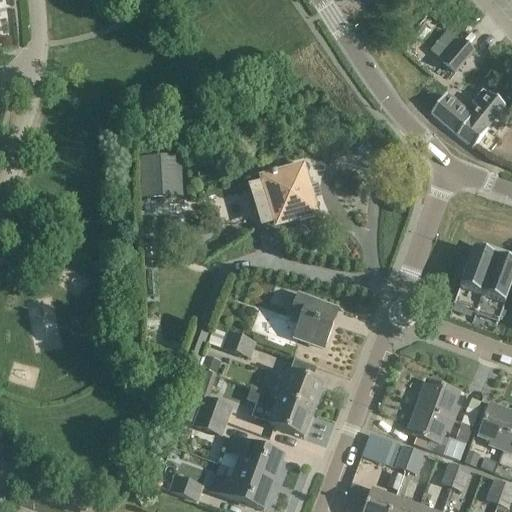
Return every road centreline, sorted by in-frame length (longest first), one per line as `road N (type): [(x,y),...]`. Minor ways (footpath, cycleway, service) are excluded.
road 1 (tertiary): [(453,165),(404,123),(318,0)]
road 2 (residential): [(322,511),(393,312)]
road 3 (residential): [(393,312),(453,165)]
road 4 (residential): [(0,207),(35,69)]
road 5 (residential): [(511,357),(393,312)]
